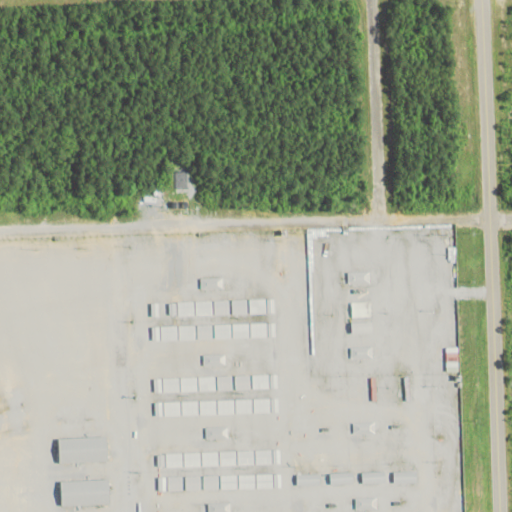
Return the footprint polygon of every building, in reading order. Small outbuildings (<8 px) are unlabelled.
[(351,285),(374,285),(374,273),(351,273),(351,285)] [(202,291),(226,291),(226,280),(202,280),(202,291)] [(278,316),(278,300),(171,303),(171,318),(278,316)] [(279,324),(154,327),(154,342),(279,339),(279,324)] [(229,367),(229,355),(206,355),(206,367),(229,367)] [(237,378),(237,377),(156,379),(156,394),(238,392),(238,391),(256,390),(256,377),(237,378)] [(157,402),(157,417),(280,414),(279,399),(157,402)] [(0,418),(0,430),(28,425),(26,413),(0,418)] [(231,428),(209,428),(209,440),(231,440),(231,428)] [(111,464),(111,438),(62,438),(62,464),(111,464)] [(260,465),(259,452),(160,455),(160,469),(260,465)] [(161,477),(161,492),(221,491),(221,477),(161,477)] [(64,506),(113,505),(113,481),(64,481),(64,506)] [(380,511),(380,499),(358,499),(358,511),(380,511)]
